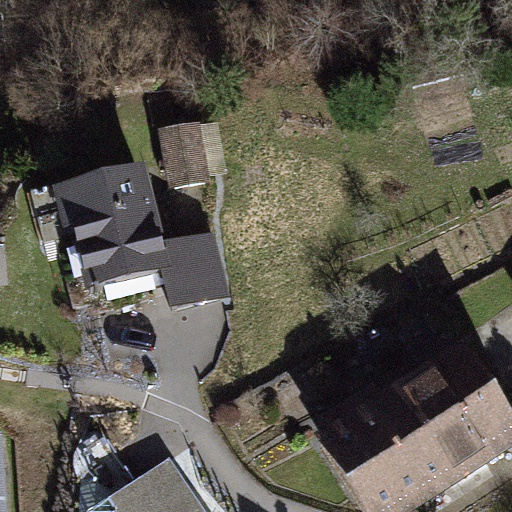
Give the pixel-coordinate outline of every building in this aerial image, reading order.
[(218,121),(167,131),(178,185),(228,175),(218,121)] [(144,171),(52,193),(62,234),(74,231),(87,286),(166,268),(174,306),(227,294),(214,240),(163,252),(144,171)] [(511,417),(464,343),(395,387),(459,485),(511,450),(511,417)] [(395,387),(316,438),(364,511),(416,511),(459,485),(395,387)] [(203,511),(169,461),(90,510),(89,511),(203,511)]
